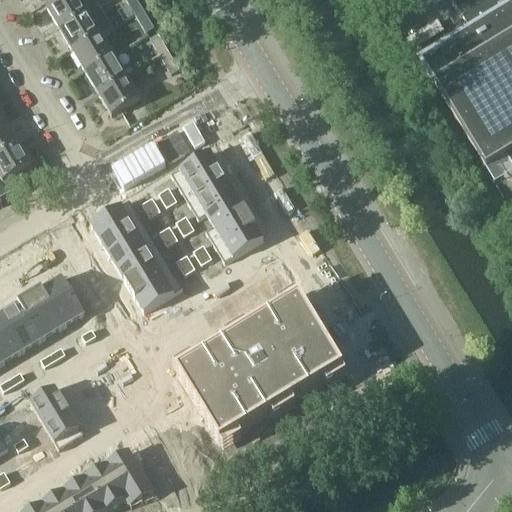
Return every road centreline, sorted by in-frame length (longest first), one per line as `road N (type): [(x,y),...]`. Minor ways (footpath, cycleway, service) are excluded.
road 1 (tertiary): [(504,474),(267,63)]
road 2 (residential): [(0,507),(154,411),(165,386),(150,355)]
road 3 (residential): [(81,169),(267,63)]
road 4 (residential): [(150,355),(117,322),(51,215)]
road 5 (residential): [(81,169),(0,26)]
road 6 (residential): [(288,271),(150,355)]
